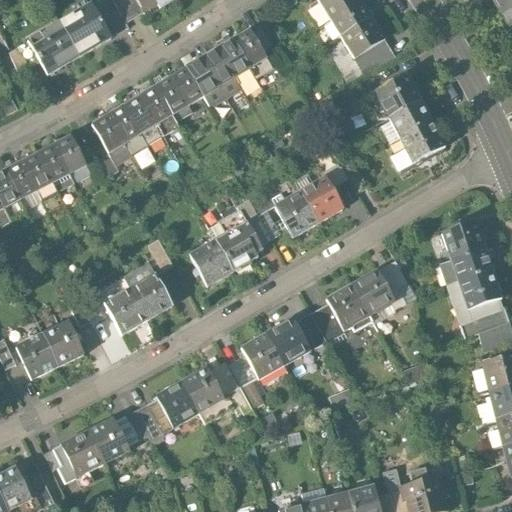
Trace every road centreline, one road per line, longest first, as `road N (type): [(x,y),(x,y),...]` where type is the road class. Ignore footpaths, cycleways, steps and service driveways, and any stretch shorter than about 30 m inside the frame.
road 1 (residential): [(507,149),(0,433)]
road 2 (residential): [(239,0),(0,146)]
road 3 (tertiary): [(507,149),(425,0)]
